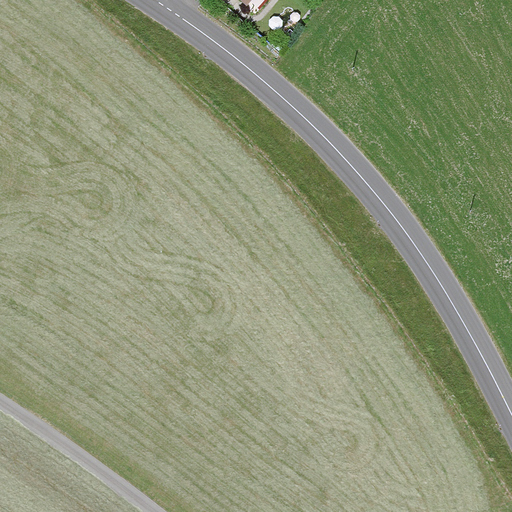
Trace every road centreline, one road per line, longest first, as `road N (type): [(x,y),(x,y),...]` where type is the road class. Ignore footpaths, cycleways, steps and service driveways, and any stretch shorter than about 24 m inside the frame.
road 1 (secondary): [(160,0),(264,77),(379,192),(445,284),(511,410)]
road 2 (unclassified): [(160,511),(0,397)]
